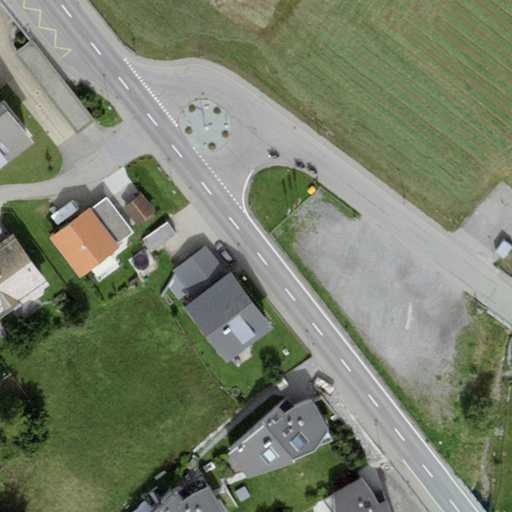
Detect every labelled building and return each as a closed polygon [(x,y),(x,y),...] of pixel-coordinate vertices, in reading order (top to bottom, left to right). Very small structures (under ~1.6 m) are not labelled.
[(32,40),(15,53),(77,134),(94,120),(32,40)] [(0,101),(0,169),(34,142),(8,109),(0,101)] [(89,208),(49,238),(79,278),(119,248),(118,245),(134,233),(106,197),(90,209),(89,208)] [(166,223),(141,240),(149,253),(175,236),(166,223)] [(0,315),(20,301),(22,304),(49,285),(12,234),(0,242),(0,315)] [(206,246),(173,271),(195,300),(183,308),(226,364),(274,328),(231,272),(228,274),(206,246)] [(263,424),(228,454),(248,479),(295,463),(293,459),(313,451),(329,431),(311,399),(284,413),(277,407),(261,422),(263,424)] [(360,477),(331,495),(332,511),(389,511),(386,502),(379,504),(360,477)] [(160,511),(221,511),(210,487),(182,500),(175,494),(158,510),(160,511)]
